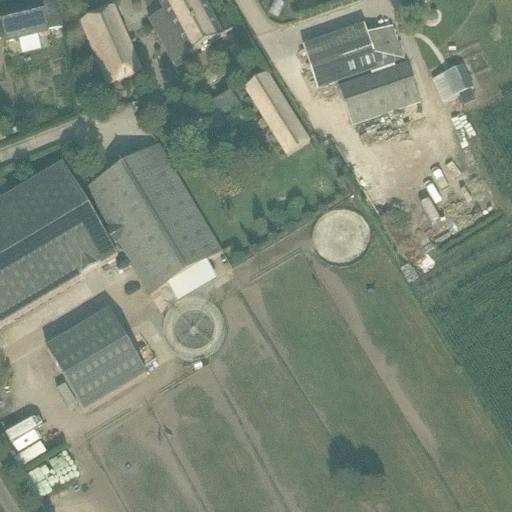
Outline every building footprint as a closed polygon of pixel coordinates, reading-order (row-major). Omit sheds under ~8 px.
[(0,12),(0,19),(6,44),(64,30),(56,0),(42,4),(42,2),(0,12)] [(203,0),(157,0),(166,15),(150,22),(173,67),(174,66),(177,72),(195,62),(192,56),(225,39),(203,0)] [(81,22),(108,88),(142,77),(114,9),(81,22)] [(363,27),(302,47),(317,92),(405,62),(393,28),(366,37),(363,27)] [(421,105),(408,65),(339,89),(353,128),(421,105)] [(443,104),(473,91),(463,67),(433,80),(443,104)] [(284,159),(310,144),(268,74),(242,89),(284,159)] [(108,229),(117,245),(149,298),(219,256),(155,149),(85,191),(108,229)] [(0,326),(114,258),(109,250),(117,245),(108,229),(100,235),(59,167),(0,202),(0,326)] [(147,379),(110,315),(48,351),(85,415),(147,379)] [(45,445),(14,459),(18,468),(50,454),(45,445)]
